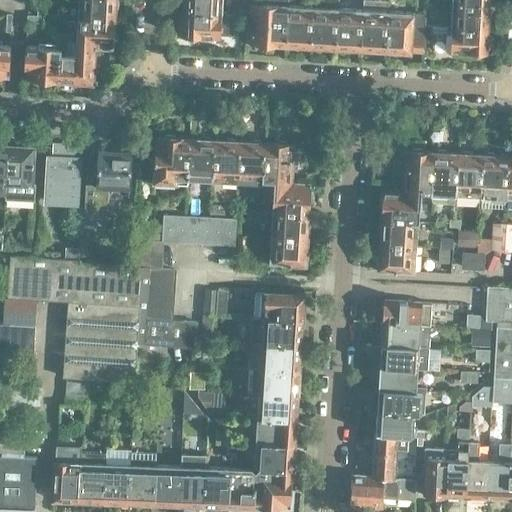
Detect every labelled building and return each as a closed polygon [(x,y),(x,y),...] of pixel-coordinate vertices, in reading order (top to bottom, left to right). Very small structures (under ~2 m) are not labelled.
[(117,0),(78,0),(78,18),(115,20),(115,9),(117,7),(118,1),(117,0)] [(221,14),(222,0),(184,0),(184,6),(186,8),(185,12),(221,14)] [(488,14),(489,3),(452,1),(451,26),(487,28),(487,25),(490,23),(490,17),(488,14)] [(249,3),(249,11),(261,12),(262,4),(249,3)] [(285,45),(287,5),(262,4),(261,12),(260,44),(262,45),(265,47),(267,47),(270,46),(272,44),(285,45)] [(311,47),(313,7),(287,5),(285,45),(288,45),(290,47),(296,48),(298,46),(311,47)] [(336,48),(338,8),(313,7),(311,47),(313,47),(315,49),(321,49),(323,47),(336,48)] [(361,49),(363,10),(338,8),(336,48),(338,48),(340,50),(346,51),(348,49),(361,49)] [(386,51),(388,11),(363,10),(361,49),(363,50),(365,52),(371,52),(373,50),(386,51)] [(260,44),(261,12),(249,11),(247,42),(246,42),(246,43),(260,44)] [(412,20),(412,19),(412,12),(388,11),(386,51),(388,51),(390,53),(396,54),(398,52),(410,52),(411,28),(412,20)] [(233,15),(221,14),(185,12),(185,19),(179,18),(178,36),(187,36),(189,38),(191,39),(194,39),(196,39),(198,37),(220,38),(220,36),(232,36),(233,15)] [(425,13),(412,12),(412,19),(412,20),(425,21),(425,13)] [(114,31),(115,20),(78,18),(76,42),(61,42),(61,48),(59,81),(79,83),(81,85),(87,85),(89,83),(93,83),(95,49),(113,50),(114,41),(116,39),(116,33),(114,31)] [(424,29),(425,21),(412,20),(411,28),(424,29)] [(487,36),(487,28),(451,26),(450,51),(459,52),(461,53),(463,55),(466,55),(468,54),(470,52),(492,53),(493,36),(487,36)] [(424,29),(411,28),(410,52),(411,52),(423,52),(424,29)] [(0,44),(0,78),(2,78),(3,67),(9,68),(10,45),(0,44)] [(59,81),(61,48),(25,46),(24,68),(30,69),(29,80),(39,80),(41,82),(48,83),(50,81),(59,81)] [(188,179),(190,138),(176,137),(174,135),(166,135),(164,137),(158,136),(157,144),(155,144),(153,182),(187,184),(188,179)] [(211,181),(214,140),(211,139),(209,137),(203,137),(200,139),(190,138),(188,179),(211,181)] [(236,182),(238,141),(236,141),(234,139),(228,138),(226,140),(214,140),(211,181),(236,182)] [(261,184),(264,142),(261,142),(259,140),(253,140),(251,142),(238,141),(236,182),(261,184)] [(275,143),(264,142),(261,184),(274,185),(291,185),(294,183),(292,181),(294,144),(287,144),(285,141),(277,141),(275,143)] [(19,146),(7,145),(5,183),(6,183),(5,199),(34,201),(35,184),(31,183),(33,147),(30,146),(28,144),(21,144),(19,146)] [(47,201),(76,203),(79,159),(74,158),(75,145),(54,144),(54,155),(51,155),(51,157),(49,157),(47,201)] [(430,189),(432,151),(423,151),(421,149),(413,148),(410,150),(405,150),(403,187),(400,190),(398,190),(400,192),(420,193),(420,188),(430,189)] [(131,152),(129,152),(114,151),(99,150),(97,185),(86,184),(84,224),(84,227),(93,227),(93,224),(97,224),(98,208),(108,209),(109,187),(129,188),(131,152)] [(454,194),(457,153),(447,152),(445,150),(438,150),(436,152),(432,151),(430,189),(430,193),(454,194)] [(479,196),(481,154),(471,154),(469,152),(463,151),(461,153),(457,153),(454,194),(478,196),(479,196)] [(506,211),(509,156),(496,155),(494,153),(487,153),(485,154),(481,154),(479,196),(478,196),(478,209),(506,211)] [(294,184),(294,183),(291,185),(274,185),(272,213),(309,215),(310,203),(312,201),(312,193),(311,191),(311,185),(294,184)] [(418,222),(420,193),(400,192),(398,190),(383,189),(382,195),(380,197),(380,205),(382,207),(381,219),(418,222)] [(235,208),(235,216),(245,216),(245,208),(235,208)] [(309,218),(309,215),(272,213),(271,238),(307,240),(308,228),(310,226),(311,220),(309,218)] [(174,242),(175,215),(164,215),(163,233),(162,241),(164,241),(174,242)] [(186,243),(187,216),(175,215),(174,242),(186,243)] [(199,243),(200,217),(187,216),(186,243),(199,243)] [(210,244),(211,217),(200,217),(199,243),(210,244)] [(222,245),(223,218),(211,217),(210,244),(222,245)] [(237,219),(223,218),(222,245),(235,245),(237,219)] [(416,246),(418,222),(381,219),(381,222),(378,224),(378,230),(380,232),(379,244),(416,246)] [(446,220),(435,219),(435,227),(445,227),(446,220)] [(459,228),(460,220),(450,219),(449,227),(459,228)] [(502,249),(504,223),(492,222),(491,248),(502,249)] [(511,223),(504,223),(502,249),(511,249),(511,223)] [(162,241),(163,233),(132,231),(131,240),(162,241)] [(476,246),(477,233),(460,232),(458,245),(476,246)] [(248,255),(249,236),(239,235),(237,254),(248,255)] [(307,250),(307,240),(271,238),(269,262),(306,265),(306,261),(308,259),(309,253),(307,250)] [(164,241),(162,241),(131,240),(130,253),(163,254),(164,241)] [(31,243),(7,242),(6,251),(31,252),(31,243)] [(414,271),(416,246),(379,244),(378,254),(376,256),(376,263),(378,265),(377,269),(414,271)] [(452,270),(453,248),(445,248),(439,247),(438,268),(452,270)] [(485,252),(463,251),(462,268),(484,269),(485,252)] [(162,268),(163,254),(130,253),(129,266),(141,267),(162,268)] [(138,305),(139,292),(140,280),(141,267),(129,266),(80,262),(80,259),(11,255),(7,297),(37,299),(69,301),(138,305)] [(177,269),(162,268),(141,267),(140,280),(176,282),(177,269)] [(175,295),(176,282),(140,280),(139,292),(175,295)] [(491,321),(511,321),(511,286),(487,285),(485,319),(480,319),(481,315),(466,314),(465,326),(475,327),(491,327),(491,321)] [(206,288),(204,312),(216,313),(219,289),(206,288)] [(304,294),(267,291),(255,290),(255,291),(256,291),(254,315),(253,315),(253,316),(252,315),(251,317),(264,317),(302,319),(304,294)] [(174,307),(175,295),(139,292),(138,305),(174,307)] [(37,299),(7,297),(5,297),(4,323),(36,325),(37,299)] [(384,300),(382,323),(420,325),(430,325),(431,303),(384,300)] [(133,381),(135,344),(137,317),(138,305),(69,301),(64,377),(110,380),(122,380),(133,381)] [(173,319),(174,307),(138,305),(137,317),(173,319)] [(201,338),(211,338),(213,316),(202,315),(201,338)] [(171,346),(173,319),(137,317),(135,344),(171,346)] [(301,344),(302,319),(264,317),(251,317),(250,341),(301,344)] [(183,347),(185,320),(173,319),(171,346),(183,347)] [(198,321),(185,320),(183,347),(196,348),(198,321)] [(0,347),(35,349),(36,325),(4,323),(0,323),(0,347)] [(429,347),(430,325),(420,325),(382,323),(381,345),(419,347),(419,346),(429,347)] [(511,378),(511,327),(497,326),(494,378),(511,378)] [(490,350),(491,327),(475,327),(474,349),(490,350)] [(299,369),(301,344),(250,341),(248,367),(249,367),(249,366),(299,369)] [(418,367),(419,347),(381,345),(379,365),(418,367)] [(490,362),(490,350),(474,349),(474,361),(490,362)] [(200,351),(199,365),(207,365),(208,352),(201,351),(200,351)] [(417,386),(418,367),(379,365),(378,389),(426,392),(426,386),(417,386)] [(297,394),(299,369),(249,366),(249,367),(248,391),(260,392),(297,394)] [(0,383),(24,382),(24,368),(0,368),(0,383)] [(461,370),(461,371),(460,382),(478,383),(478,371),(461,370)] [(190,372),(189,388),(204,389),(205,373),(190,372)] [(511,402),(511,378),(494,378),(494,386),(493,402),(511,402)] [(120,397),(122,380),(110,380),(109,397),(120,397)] [(87,383),(66,382),(66,393),(87,394),(87,383)] [(158,404),(159,383),(147,383),(146,403),(158,404)] [(40,386),(36,386),(2,386),(3,422),(39,422),(40,386)] [(493,402),(494,386),(483,386),(472,396),(472,401),(471,405),(492,407),(493,402)] [(161,387),(160,400),(171,400),(172,387),(161,387)] [(184,389),(183,413),(203,413),(203,412),(184,389)] [(425,396),(426,392),(378,389),(377,411),(415,413),(416,396),(425,396)] [(198,391),(198,396),(210,413),(225,414),(227,393),(198,391)] [(296,418),(297,394),(260,392),(258,417),(296,418)] [(86,407),(87,394),(66,393),(65,405),(86,407)] [(469,442),(471,405),(472,401),(466,401),(459,406),(457,442),(459,442),(458,459),(446,459),(445,496),(466,497),(467,470),(469,442)] [(456,408),(456,403),(447,406),(447,415),(456,408)] [(455,426),(456,409),(455,409),(447,415),(446,426),(455,426)] [(425,427),(414,427),(415,413),(377,411),(375,433),(423,436),(425,436),(425,427)] [(294,444),(296,418),(258,417),(257,442),(294,444)] [(36,456),(25,456),(25,427),(0,426),(0,507),(35,509),(36,456)] [(420,475),(423,436),(375,433),(372,476),(389,477),(398,478),(415,479),(420,475)] [(292,470),(294,444),(257,442),(255,465),(259,468),(292,470)] [(486,498),(489,460),(478,460),(480,442),(469,442),(467,470),(466,497),(486,498)] [(508,489),(510,444),(500,443),(499,461),(489,460),(486,498),(507,499),(508,489)] [(445,496),(446,459),(446,448),(426,447),(424,495),(445,496)] [(104,501),(106,463),(106,455),(81,454),(80,462),(79,500),(104,501)] [(79,500),(80,462),(55,461),(53,499),(79,500)] [(178,504),(180,461),(173,461),(172,465),(155,465),(153,503),(178,504)] [(203,505),(205,467),(189,467),(189,462),(180,461),(178,504),(203,505)] [(128,502),(130,464),(106,463),(104,501),(128,502)] [(153,503),(155,465),(130,464),(128,502),(153,503)] [(228,506),(230,468),(205,467),(203,505),(228,506)] [(252,507),(254,473),(251,469),(230,468),(228,506),(252,507)] [(290,508),(292,470),(259,468),(254,473),(252,507),(290,508)] [(398,478),(389,477),(372,476),(352,475),(350,507),(382,509),(382,497),(397,498),(398,478)] [(414,499),(415,479),(398,478),(397,498),(398,498),(413,499),(414,499)]
